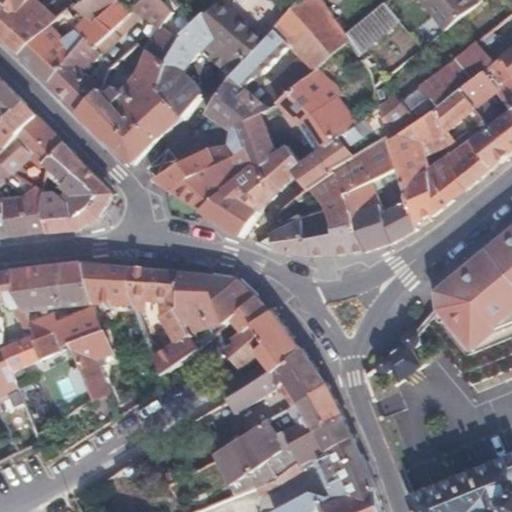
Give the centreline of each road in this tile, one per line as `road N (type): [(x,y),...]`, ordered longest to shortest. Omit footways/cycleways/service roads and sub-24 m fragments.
road 1 (residential): [(162,248),(119,171),(0,59)]
road 2 (tertiary): [(162,248),(0,254)]
road 3 (unknown): [(379,465),(511,407)]
road 4 (tertiary): [(393,511),(350,378)]
road 5 (tertiary): [(403,267),(511,183)]
road 6 (tertiary): [(284,292),(230,255),(162,248)]
road 7 (tertiary): [(350,378),(403,267)]
road 8 (tertiary): [(403,267),(356,285),(284,292)]
